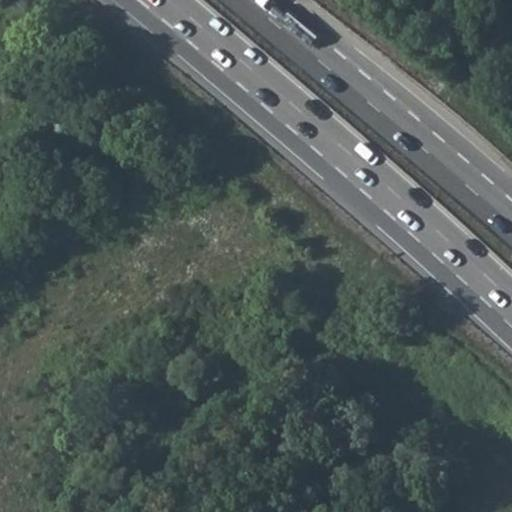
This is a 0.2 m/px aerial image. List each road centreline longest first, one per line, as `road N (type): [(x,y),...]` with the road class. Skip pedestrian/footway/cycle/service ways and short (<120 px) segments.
road 1 (trunk): [(169,0),(511,300)]
road 2 (trunk): [(511,225),(246,0)]
